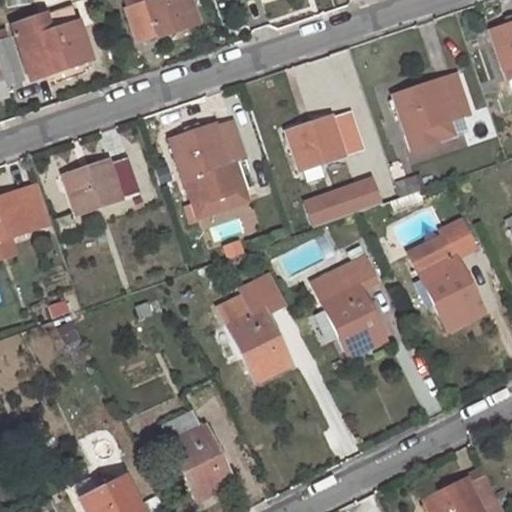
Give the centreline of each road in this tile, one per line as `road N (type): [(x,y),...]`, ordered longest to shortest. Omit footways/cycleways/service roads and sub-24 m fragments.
road 1 (residential): [(0,144),(426,0)]
road 2 (residential): [(511,401),(290,511)]
